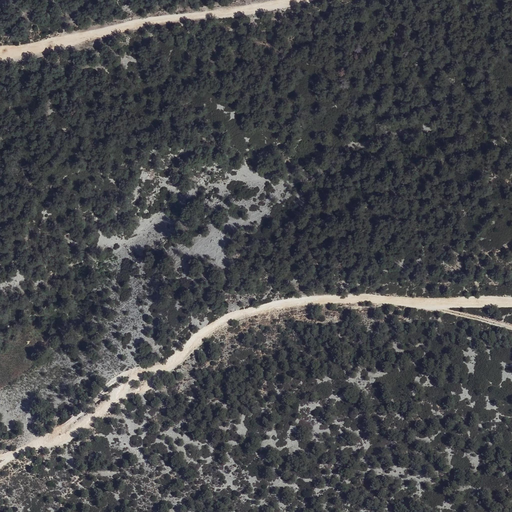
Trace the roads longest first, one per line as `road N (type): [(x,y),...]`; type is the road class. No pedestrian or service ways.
road 1 (track): [(0,467),(94,414),(200,335),(262,307),(511,301)]
road 2 (track): [(294,0),(0,55)]
